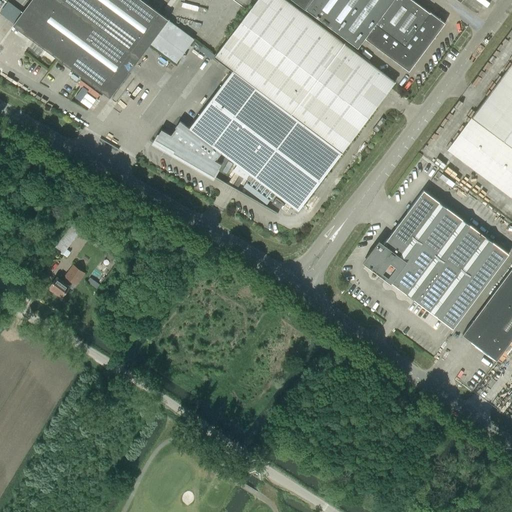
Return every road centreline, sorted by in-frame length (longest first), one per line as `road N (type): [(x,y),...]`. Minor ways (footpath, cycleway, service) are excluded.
road 1 (unclassified): [(328,511),(152,388),(0,297)]
road 2 (unclassified): [(289,282),(0,108)]
road 3 (unclassified): [(339,227),(507,0)]
road 4 (unclassified): [(511,448),(303,292)]
